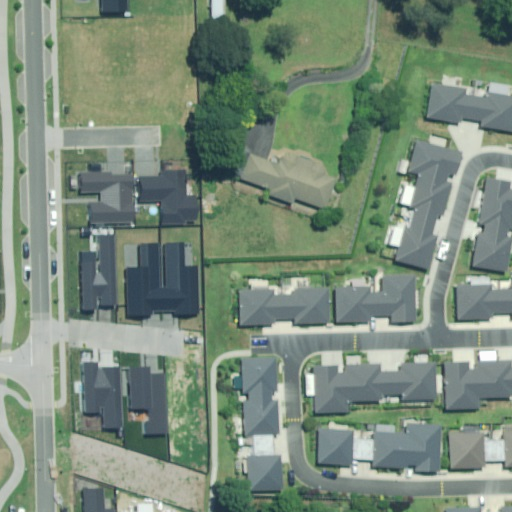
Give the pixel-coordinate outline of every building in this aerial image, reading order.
[(101,0),(102,11),(126,10),(126,0),(101,0)] [(226,0),(209,0),(209,16),(227,16),(226,0)] [(465,80),(427,74),(421,110),(454,115),(455,110),(478,113),(477,120),(511,125),(511,116),(511,91),(484,87),(483,93),(463,90),(465,80)] [(462,145),(414,133),(406,166),(417,169),(399,248),(394,247),(393,253),(423,260),(429,234),(423,233),(429,208),(440,211),(448,175),(443,174),(444,169),(456,172),(462,145)] [(338,178),(335,177),(327,161),(316,157),(317,153),(301,147),(299,151),(286,147),(285,152),(277,149),(273,162),(248,153),(240,178),(271,189),(269,195),(294,204),(296,199),(327,209),(338,178)] [(165,176),(141,177),(142,202),(162,201),(163,225),(197,224),(196,197),(186,197),(185,170),(165,171),(165,176)] [(133,171),(81,173),(81,193),(99,192),(99,203),(91,203),(91,223),(134,222),(133,171)] [(511,191),(503,191),(504,180),(481,178),(478,217),(483,216),(481,234),(474,234),(471,262),(502,265),(507,203),(511,203),(511,191)] [(115,309),(113,238),(99,238),(99,252),(81,253),(83,310),(115,309)] [(182,244),(162,245),(164,309),(175,308),(176,314),(198,313),(197,267),(182,268),(182,244)] [(164,309),(162,245),(139,245),(140,269),(126,269),(127,315),(151,314),(151,309),(164,309)] [(409,316),(409,271),(383,271),(383,287),(363,286),(363,281),(333,281),(332,317),(365,317),(365,310),(388,310),(388,315),(409,316)] [(491,278),(458,278),(458,314),(489,313),(489,305),(511,304),(511,278),(511,285),(491,286),(491,278)] [(266,282),(229,284),(231,323),(270,321),(270,313),(289,312),(290,320),(328,318),(326,280),(289,282),(292,288),(269,289),(266,282)] [(272,353),(238,353),(239,387),(243,387),(243,397),(239,397),(240,429),(273,428),(273,397),(266,398),(266,382),(273,384),(272,353)] [(466,355),(444,356),(444,398),(470,398),(470,386),(501,386),(501,379),(511,378),(511,363),(505,363),(507,356),(477,356),(478,365),(466,365),(466,355)] [(334,359),(309,360),(310,407),(346,406),(346,395),(378,395),(378,386),(397,386),(399,392),(428,391),(428,360),(403,361),(403,366),(374,366),(374,359),(346,359),(345,366),(334,366),(334,359)] [(121,427),(119,370),(98,370),(98,362),(84,362),(86,411),(104,411),(104,428),(121,427)] [(150,370),(131,371),(132,409),(148,408),(148,421),(145,421),(146,433),(167,432),(164,375),(150,376),(150,370)] [(405,428),(372,427),(370,460),(399,461),(399,456),(414,457),(414,465),(436,466),(438,421),(406,420),(405,428)] [(349,459),(351,425),(319,423),(317,456),(349,459)] [(511,426),(499,427),(500,460),(511,459),(511,426)] [(479,430),(445,430),(445,462),(479,463),(479,430)] [(274,449),(240,449),(240,481),(274,481),(274,449)] [(103,489),(84,490),(85,511),(114,511),(114,510),(104,510),(103,489)]
